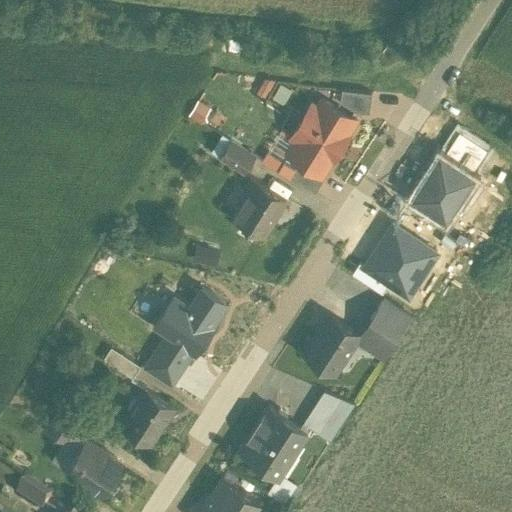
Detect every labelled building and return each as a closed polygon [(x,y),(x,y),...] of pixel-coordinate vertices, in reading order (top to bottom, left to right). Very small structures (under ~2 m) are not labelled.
[(369,111),(372,91),(342,87),(340,100),(337,105),(352,114),(354,109),(369,111)] [(337,105),(323,96),(318,105),(312,101),(301,119),(342,144),(349,134),(346,133),(356,117),(352,114),(337,105)] [(299,159),(322,173),(322,172),(332,156),(334,157),(342,144),(301,119),(292,135),(297,138),(289,153),(299,159)] [(443,154),(471,173),(488,148),(459,130),(443,154)] [(256,154),(231,139),(221,156),(245,172),(256,154)] [(299,159),(290,175),(315,191),(326,174),(322,172),(322,173),(299,159)] [(287,197),(252,175),(245,188),(249,191),(233,216),(264,234),(287,197)] [(390,281),(364,265),(365,264),(360,261),(353,272),(383,292),(390,281)] [(111,306),(80,285),(63,314),(93,333),(111,306)] [(216,320),(176,293),(155,325),(196,351),(216,320)] [(386,294),(361,332),(357,339),(385,357),(414,313),(386,294)] [(361,332),(331,313),(306,352),(336,371),(357,339),(361,332)] [(141,365),(111,346),(104,358),(134,377),(141,365)] [(175,406),(146,387),(132,410),(137,413),(127,428),(151,443),(175,406)] [(324,388),(301,424),(308,429),(311,426),(331,439),(356,401),(324,388)] [(301,424),(269,403),(241,448),(280,474),(281,472),(308,429),(301,424)] [(61,408),(48,430),(66,441),(79,420),(61,408)] [(66,469),(103,494),(122,464),(101,450),(102,448),(87,438),(66,469)] [(300,485),(281,472),(280,474),(268,491),(288,504),(300,485)] [(252,511),(260,500),(222,475),(197,511),(252,511)] [(26,481),(18,495),(43,511),(52,498),(26,481)]
